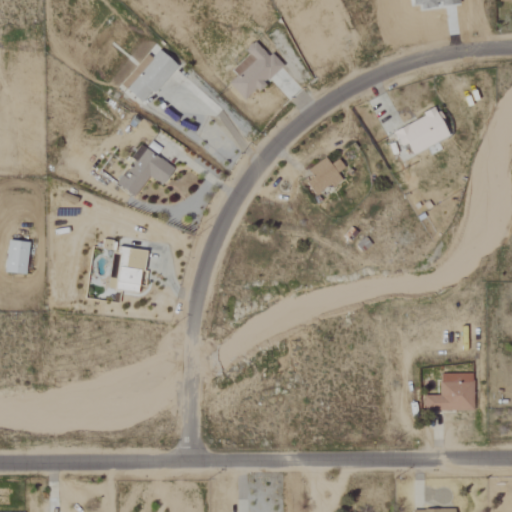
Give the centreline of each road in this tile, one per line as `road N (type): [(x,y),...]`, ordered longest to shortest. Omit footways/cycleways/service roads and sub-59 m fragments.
road 1 (residential): [(190,461),(198,285),(225,217),(257,167),(314,112),(361,83),(440,55),(511,49)]
road 2 (residential): [(0,455),(511,458)]
